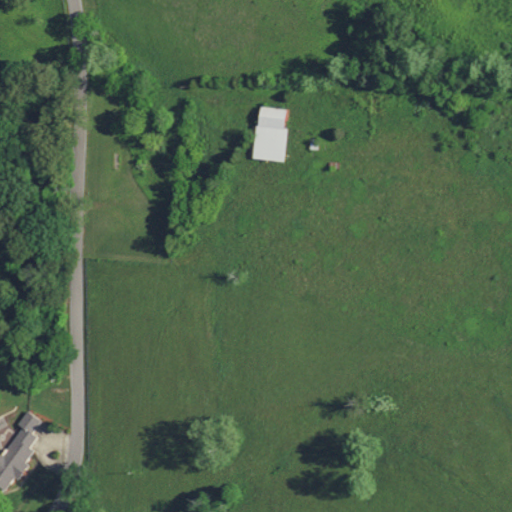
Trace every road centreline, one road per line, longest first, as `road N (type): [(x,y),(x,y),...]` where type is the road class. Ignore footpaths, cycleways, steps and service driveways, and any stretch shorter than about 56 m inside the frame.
road 1 (residential): [(81,173),(156,178),(206,207),(226,186),(230,128),(256,30),(280,23),(366,49),(448,108),(511,141)]
road 2 (residential): [(55,511),(79,439),(81,173)]
road 3 (residential): [(81,173),(76,0)]
